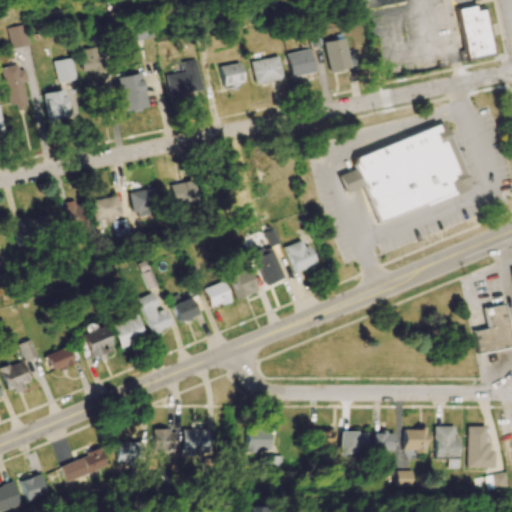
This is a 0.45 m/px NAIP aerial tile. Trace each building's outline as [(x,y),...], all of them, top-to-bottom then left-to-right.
[(401,1),(400,0),(361,0),(363,9),(401,1)] [(454,10),(463,62),(492,57),(483,5),(454,10)] [(6,28),(10,49),(28,45),(23,24),(6,28)] [(346,68),(340,38),(322,42),(328,72),(346,68)] [(103,72),(99,46),(77,50),(81,72),(92,70),(92,74),(103,72)] [(289,76),(312,73),(308,50),(285,53),(289,76)] [(75,78),(71,57),(51,61),(56,83),(75,78)] [(281,79),(277,57),(249,61),(253,84),(281,79)] [(202,96),(195,59),(181,61),(183,72),(165,76),(169,102),(202,96)] [(221,88),(242,84),(237,62),(217,66),(221,88)] [(20,82),(23,81),(19,63),(0,67),(0,73),(7,105),(14,104),(15,108),(25,106),(20,82)] [(145,110),(143,83),(120,85),(123,112),(145,110)] [(41,94),(48,125),(68,120),(61,89),(41,94)] [(439,121),(347,161),(374,225),(467,186),(439,121)] [(168,184),(172,205),(195,201),(191,180),(168,184)] [(130,215),(157,212),(155,188),(127,191),(130,215)] [(92,221),(119,215),(115,195),(88,201),(92,221)] [(81,201),(55,205),(59,229),(85,225),(81,201)] [(18,219),(20,236),(50,233),(47,215),(18,219)] [(302,239),(282,247),(292,272),(312,265),(302,239)] [(281,278),(268,245),(250,253),(263,285),(281,278)] [(232,298),(255,291),(248,269),(225,276),(232,298)] [(228,300),(221,281),(201,289),(208,308),(228,300)] [(169,326),(163,309),(157,311),(150,293),(136,298),(149,334),(169,326)] [(502,303),(511,347),(477,354),(473,331),(487,328),(482,307),(502,303)] [(110,325),(117,347),(142,339),(136,317),(110,325)] [(77,334),(83,358),(110,352),(104,327),(77,334)] [(17,343),(22,361),(35,357),(30,340),(17,343)] [(50,372),(72,363),(65,346),(43,355),(50,372)] [(29,383),(20,360),(0,367),(0,377),(6,392),(29,383)] [(452,426),(433,426),(433,459),(446,459),(446,468),(457,468),(457,437),(452,437),(452,426)] [(491,467),(490,436),(483,437),(483,426),(464,426),(465,468),(491,467)] [(401,428),(401,451),(424,452),(424,429),(401,428)] [(152,430),(152,450),(174,450),(174,429),(152,430)] [(206,429),(181,430),(181,454),(207,454),(206,429)] [(268,429),(244,430),(245,451),(268,451),(268,429)] [(331,430),(311,429),(311,447),(331,447),(331,430)] [(365,432),(338,432),(338,454),(365,453),(365,432)] [(392,432),(371,432),(371,451),(392,451),(392,432)] [(139,442),(116,442),(116,467),(139,466),(139,442)] [(59,465),(65,482),(106,465),(99,449),(59,465)] [(396,486),(411,486),(412,471),(397,470),(396,486)] [(506,486),(503,472),(483,476),(486,490),(506,486)] [(45,496),(37,475),(18,481),(25,503),(45,496)] [(0,510),(18,505),(11,483),(0,486),(0,510)]
